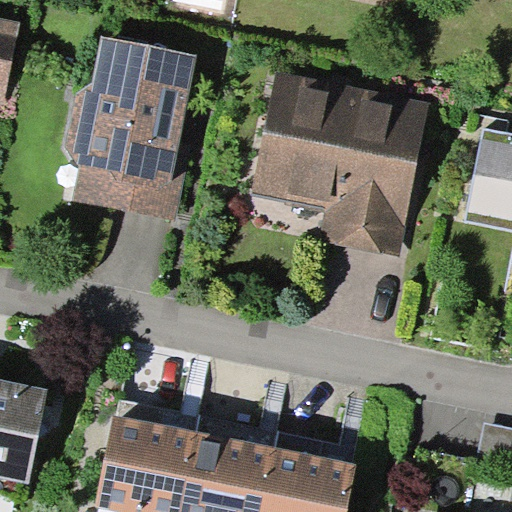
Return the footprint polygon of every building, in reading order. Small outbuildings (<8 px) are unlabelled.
[(0,109),(5,110),(19,27),(0,23),(0,109)] [(191,160),(179,158),(198,66),(99,49),(93,95),(75,101),(64,155),(78,170),(71,208),(179,226),(191,160)] [(434,110),(277,80),(253,201),(328,216),(322,246),(401,262),(409,228),(434,110)] [(511,142),(487,137),(469,224),(511,232),(511,142)] [(0,389),(0,485),(27,491),(47,400),(0,389)] [(113,425),(96,511),(180,511),(195,440),(113,425)] [(195,440),(180,511),(265,511),(276,456),(195,440)] [(276,456),(265,511),(349,511),(357,471),(276,456)]
